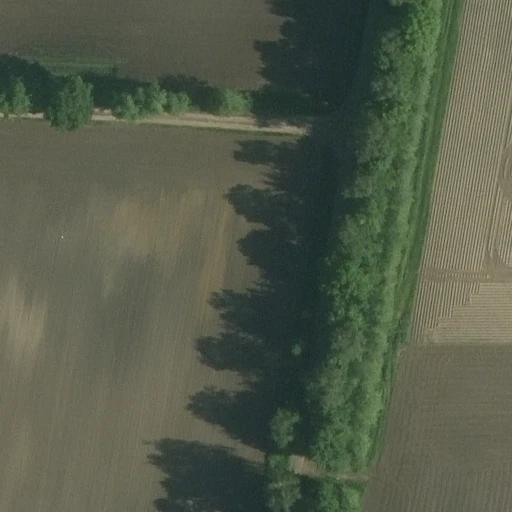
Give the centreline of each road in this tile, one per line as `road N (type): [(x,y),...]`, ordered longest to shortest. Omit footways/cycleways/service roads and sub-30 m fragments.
road 1 (unclassified): [(285,511),(373,0)]
road 2 (track): [(0,110),(352,128)]
